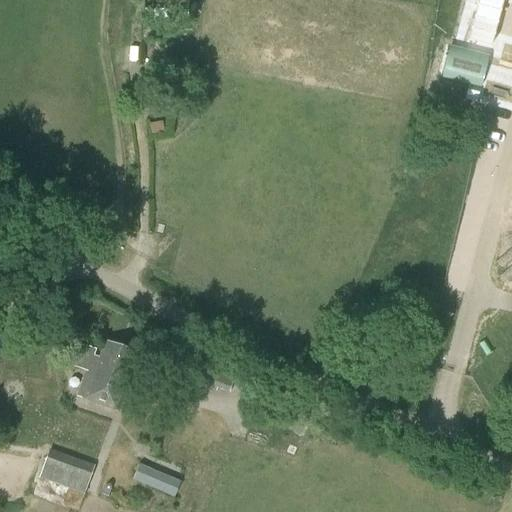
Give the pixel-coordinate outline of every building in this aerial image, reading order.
[(156,97),(157,97),(160,79),(139,79),(138,108),(156,109),(156,97)] [(78,397),(114,410),(134,353),(106,343),(100,359),(93,357),(95,351),(77,344),(69,365),(87,371),(78,397)] [(178,355),(173,369),(170,377),(215,392),(215,390),(227,394),(236,369),(223,364),(221,368),(179,353),(178,355)] [(48,450),(38,478),(84,494),(94,466),(48,450)] [(178,479),(137,465),(131,480),(173,495),(178,479)]
